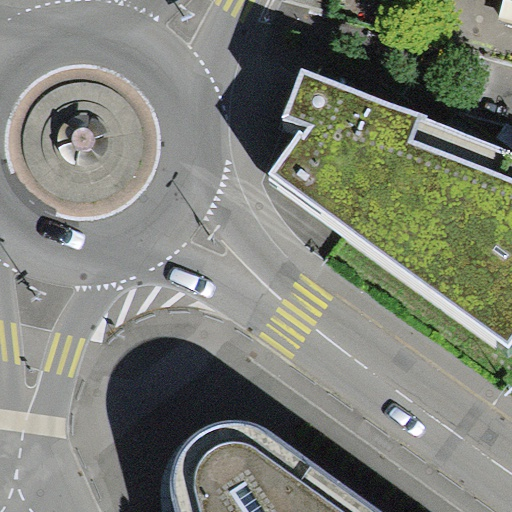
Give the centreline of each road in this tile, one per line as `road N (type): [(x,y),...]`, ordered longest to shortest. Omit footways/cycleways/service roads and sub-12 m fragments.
road 1 (primary): [(171,213),(511,471)]
road 2 (residential): [(52,248),(20,416),(12,511)]
road 3 (primary): [(190,103),(175,76),(128,39),(68,33)]
road 4 (primary): [(52,248),(78,253),(129,244),(171,213)]
